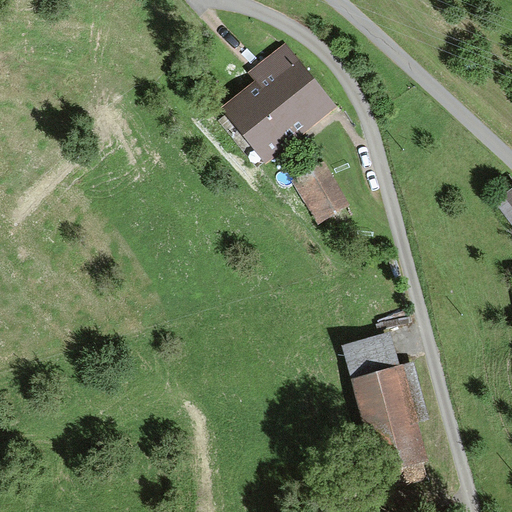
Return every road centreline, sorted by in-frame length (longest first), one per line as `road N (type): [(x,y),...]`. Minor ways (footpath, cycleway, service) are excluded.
road 1 (residential): [(472,511),(361,103),(333,60),(276,17),(232,0)]
road 2 (residential): [(511,165),(339,0)]
